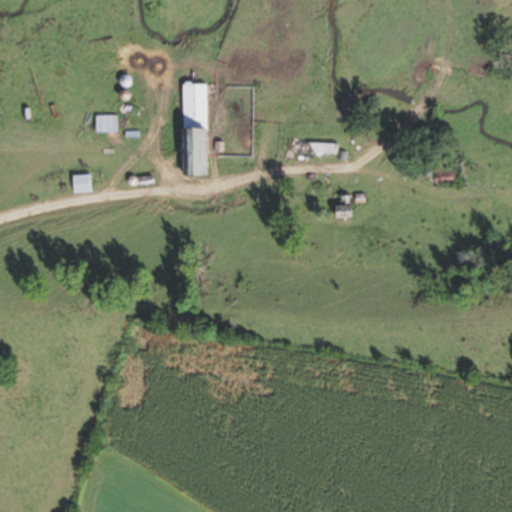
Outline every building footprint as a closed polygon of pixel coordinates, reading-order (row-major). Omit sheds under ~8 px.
[(208,84),(213,174),(184,175),(182,129),(184,129),(182,85),(208,84)] [(121,115),(97,116),(98,131),(121,131),(121,115)] [(340,144),(291,141),(291,151),(340,154),(340,144)] [(458,171),(438,171),(438,186),(458,186),(458,171)] [(96,191),(94,172),(75,174),(77,193),(96,191)] [(353,195),(355,216),(338,218),(336,206),(342,205),(341,197),(353,195)]
